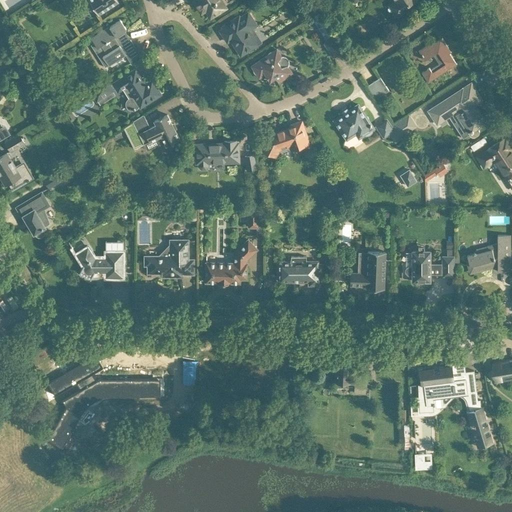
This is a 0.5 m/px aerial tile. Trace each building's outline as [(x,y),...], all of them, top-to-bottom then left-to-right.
[(89,0),(98,14),(119,1),(117,0),(89,0)] [(193,0),(201,12),(206,10),(210,17),(227,6),(223,0),(193,0)] [(396,0),(395,1),(400,9),(404,7),(414,0),(396,0)] [(247,10),(231,21),(222,27),(223,28),(220,31),(227,42),(231,40),(241,55),(258,44),(248,30),(256,25),(247,10)] [(319,14),(311,19),(325,39),(332,34),(319,14)] [(120,19),(91,38),(109,65),(115,61),(116,63),(123,58),(122,57),(126,54),(125,53),(135,47),(130,40),(127,42),(124,37),(125,37),(123,33),(122,34),(121,32),(126,29),(120,19)] [(324,43),(333,57),(343,51),(334,37),(324,43)] [(418,51),(424,59),(424,60),(433,55),(439,64),(431,69),(429,67),(422,72),(428,82),(457,64),(446,48),(448,47),(442,38),(433,44),(432,42),(418,51)] [(292,73),(288,66),(288,64),(289,63),(289,62),(288,61),(288,59),(287,58),(286,58),(285,57),(283,56),(281,56),(277,49),(275,51),(273,51),(272,51),(271,51),(270,52),(269,53),(268,54),(267,56),(251,66),(259,78),(265,74),(270,81),(275,78),(278,82),(292,73)] [(135,69),(112,85),(117,93),(123,89),(129,98),(128,99),(127,100),(126,102),(126,104),(126,105),(127,107),(128,108),(129,109),(131,110),(132,110),(134,110),(136,110),(137,109),(138,107),(139,108),(160,94),(152,81),(145,85),(135,69)] [(28,81),(33,82),(36,79),(35,74),(31,73),(28,77),(28,81)] [(50,73),(45,76),(55,93),(61,90),(50,73)] [(367,86),(372,94),(375,99),(389,90),(385,85),(380,77),(367,86)] [(106,81),(90,91),(96,101),(112,91),(106,81)] [(437,124),(449,116),(462,139),(469,135),(470,135),(471,136),(471,137),(472,137),(473,137),(474,137),(475,137),(477,135),(478,135),(478,134),(479,133),(479,132),(479,131),(479,130),(478,129),(486,124),(483,119),(484,118),(482,116),(481,117),(473,105),(482,99),(471,83),(428,110),(437,124)] [(334,120),(340,128),(347,139),(356,133),(359,138),(364,134),(366,135),(367,135),(369,134),(370,133),(371,132),(372,131),(372,129),(374,128),(369,120),(369,119),(368,118),(368,117),(367,116),(366,116),(358,104),(334,120)] [(133,121),(133,122),(123,127),(134,149),(161,135),(162,136),(166,145),(171,143),(172,144),(175,142),(174,141),(179,139),(167,114),(162,117),(162,116),(159,117),(159,118),(154,121),(156,125),(150,128),(143,114),(133,121)] [(400,137),(417,126),(409,114),(392,125),(400,137)] [(383,138),(395,131),(387,118),(375,125),(383,138)] [(288,142),(290,148),(292,149),(302,145),(302,147),(304,148),(308,146),(309,144),(301,121),(290,125),(291,127),(284,129),(283,131),(277,133),(276,132),(268,135),(261,149),(276,156),(279,149),(278,146),(288,142)] [(0,138),(10,133),(5,125),(0,127),(0,138)] [(25,143),(19,134),(5,142),(11,151),(25,143)] [(503,139),(495,144),(487,149),(488,149),(477,156),(484,167),(495,160),(511,186),(511,152),(510,150),(511,149),(511,146),(506,137),(503,139)] [(197,145),(197,155),(197,162),(198,162),(199,166),(201,169),(206,169),(208,166),(208,162),(228,161),(230,162),(234,162),(236,161),(238,161),(237,143),(236,143),(236,141),(224,141),(224,144),(197,145)] [(7,152),(0,156),(0,176),(5,185),(8,183),(12,190),(34,178),(23,160),(15,166),(7,152)] [(254,154),(245,156),(247,170),(256,168),(254,154)] [(425,175),(425,181),(437,173),(440,176),(448,171),(443,163),(425,175)] [(67,177),(61,168),(43,179),(49,188),(67,177)] [(408,187),(417,180),(409,168),(400,174),(408,187)] [(42,192),(24,202),(16,207),(26,202),(32,211),(22,217),(25,223),(27,222),(35,234),(36,235),(37,236),(38,236),(38,237),(39,237),(40,237),(41,236),(42,236),(43,236),(43,235),(44,235),(44,234),(44,233),(45,233),(45,232),(45,231),(44,230),(44,229),(43,228),(49,224),(41,210),(50,205),(42,192)] [(136,220),(157,219),(157,209),(136,209),(136,220)] [(197,209),(184,209),(184,220),(197,219),(197,209)] [(248,227),(257,227),(258,227),(258,210),(248,210),(248,227)] [(467,255),(467,256),(469,265),(471,265),(472,271),(497,264),(497,271),(510,271),(510,235),(497,235),(497,247),(467,255)] [(206,261),(206,282),(217,282),(217,283),(231,283),(231,282),(240,282),(240,278),(247,278),(247,259),(257,249),(248,239),(233,253),(233,261),(206,261)] [(159,256),(145,256),(145,264),(148,264),(148,272),(161,272),(161,274),(162,274),(162,270),(168,270),(168,276),(182,276),(182,273),(193,273),(193,260),(188,260),(188,240),(170,240),(171,254),(159,254),(159,256)] [(106,251),(106,259),(96,259),(88,246),(76,254),(83,266),(81,274),(94,277),(95,272),(106,272),(106,277),(124,277),(124,251),(106,251)] [(406,270),(406,272),(406,273),(407,273),(407,274),(408,274),(408,275),(413,275),(413,281),(430,281),(430,251),(423,251),(424,246),(418,246),(418,251),(412,251),(413,267),(408,267),(407,267),(406,268),(406,269),(406,270)] [(351,273),(350,285),(366,286),(366,288),(384,289),(385,252),(368,251),(367,273),(351,273)] [(278,261),(278,271),(279,281),(309,281),(309,285),(322,285),(321,266),(318,266),(318,261),(306,261),(306,256),(291,256),(291,260),(290,260),(290,261),(278,261)] [(442,256),(442,266),(442,276),(454,276),(454,256),(442,256)] [(96,354),(48,383),(55,396),(81,380),(85,387),(62,401),(63,401),(66,406),(48,438),(63,447),(82,413),(83,412),(83,411),(84,409),(86,408),(88,405),(91,403),(94,401),(96,400),(98,399),(101,398),(104,397),(106,396),(108,396),(111,395),(161,395),(161,378),(99,379),(96,380),(92,374),(104,367),(96,354)] [(466,400),(466,401),(469,411),(467,411),(477,446),(493,442),(482,407),(481,407),(480,400),(478,400),(474,370),(465,372),(464,358),(449,360),(450,369),(444,369),(443,367),(439,367),(439,369),(434,370),(433,368),(419,369),(420,379),(422,378),(423,384),(418,384),(419,412),(434,411),(432,398),(456,395),(457,395),(458,395),(459,395),(460,395),(461,395),(461,396),(462,396),(463,396),(463,397),(464,397),(464,398),(465,398),(465,399),(466,400)] [(511,358),(494,362),(494,363),(496,362),(498,375),(501,374),(502,380),(497,381),(497,382),(511,379),(511,358)] [(336,374),(336,386),(345,386),(345,383),(355,384),(355,392),(366,392),(366,387),(367,388),(367,377),(370,377),(370,371),(349,370),(349,364),(337,364),(336,374)] [(409,440),(410,423),(399,423),(399,440),(409,440)] [(424,453),(414,453),(415,469),(425,469),(424,453)]
